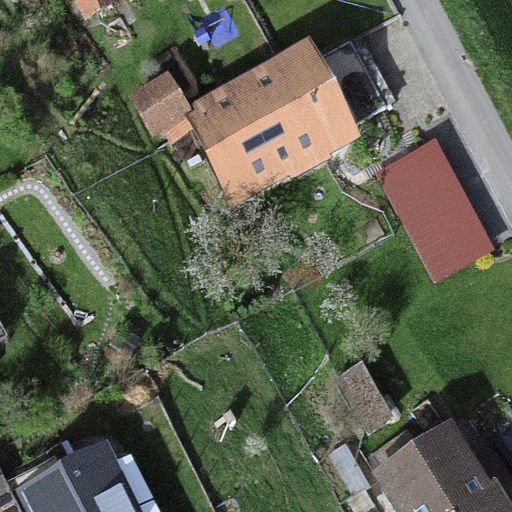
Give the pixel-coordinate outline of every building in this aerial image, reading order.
[(357,42),(292,76),(313,117),(327,109),(343,140),(394,113),(357,42)] [(292,76),(204,121),(243,194),(343,140),(327,109),(313,117),(292,76)] [(163,87),(134,105),(161,147),(190,129),(163,87)] [(511,511),(511,472),(472,399),(379,450),(412,511),(511,511)] [(130,511),(107,463),(28,501),(33,511),(130,511)]
